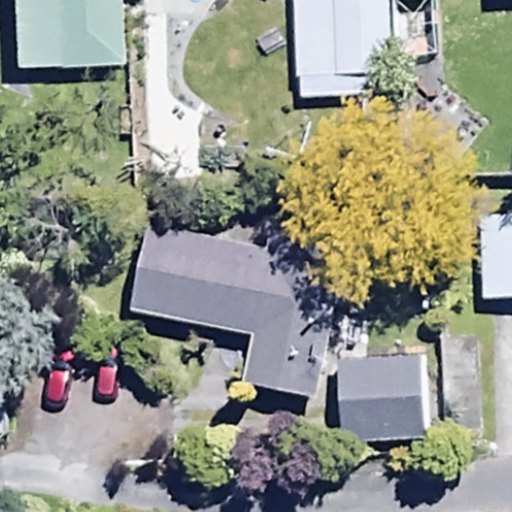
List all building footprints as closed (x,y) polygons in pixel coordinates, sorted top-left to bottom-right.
[(6,0),(9,75),(117,72),(114,0),(6,0)] [(372,81),(386,80),(382,0),(288,0),(293,110),(373,106),(372,81)] [(511,223),(475,225),(478,308),(511,307),(511,223)] [(242,394),(311,407),(342,244),(269,230),(265,252),(250,249),(249,253),(146,233),(129,318),(252,342),(242,394)] [(475,343),(437,344),(440,444),(478,443),(475,343)] [(336,367),(339,450),(422,447),(419,364),(336,367)]
